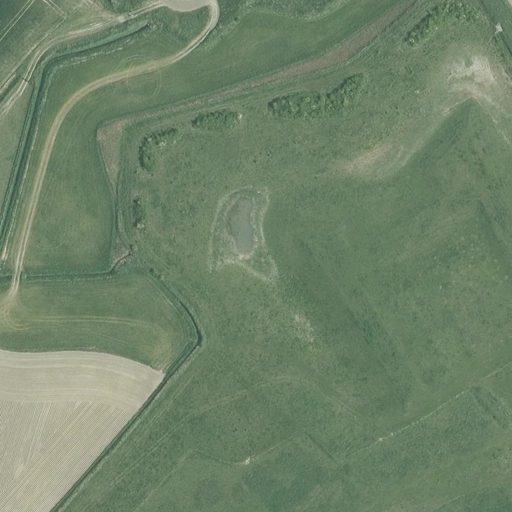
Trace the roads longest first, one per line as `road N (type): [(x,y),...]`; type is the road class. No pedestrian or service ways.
road 1 (track): [(209,0),(212,21),(182,55),(83,92),(66,108),(50,136),(15,286)]
road 2 (track): [(158,9),(60,42),(41,55),(0,114)]
